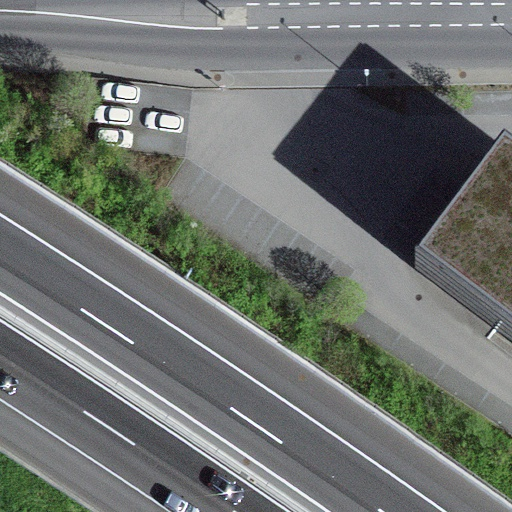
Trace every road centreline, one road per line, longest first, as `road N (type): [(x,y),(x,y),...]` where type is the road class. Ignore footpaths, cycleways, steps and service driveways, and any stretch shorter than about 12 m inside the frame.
road 1 (primary): [(0,10),(461,13)]
road 2 (motorway): [(381,511),(0,257)]
road 3 (motorway): [(0,357),(234,511)]
